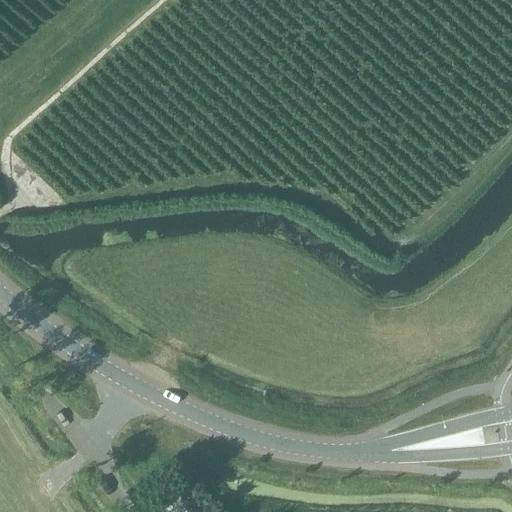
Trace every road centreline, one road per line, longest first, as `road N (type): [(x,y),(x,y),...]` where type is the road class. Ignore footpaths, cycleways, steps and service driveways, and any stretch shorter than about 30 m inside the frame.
road 1 (tertiary): [(313,450),(252,438),(160,400),(77,352),(0,293)]
road 2 (track): [(10,202),(10,139),(164,0)]
road 3 (tertiary): [(511,414),(381,446),(313,450)]
road 4 (tertiary): [(313,450),(405,457),(511,450)]
